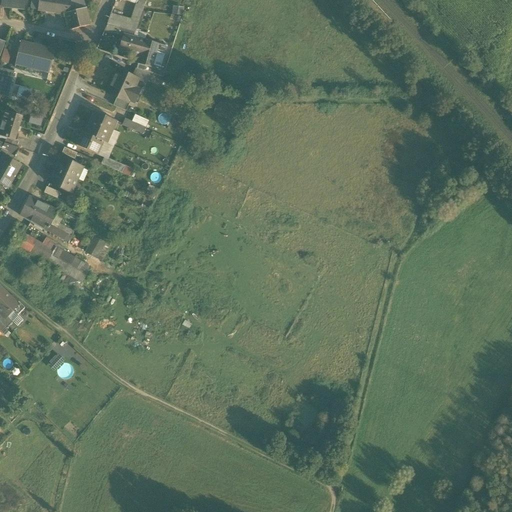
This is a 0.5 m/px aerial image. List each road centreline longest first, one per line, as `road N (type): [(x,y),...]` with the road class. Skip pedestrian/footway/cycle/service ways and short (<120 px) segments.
road 1 (track): [(330,511),(336,489),(128,387),(0,280)]
road 2 (residential): [(91,40),(0,231)]
